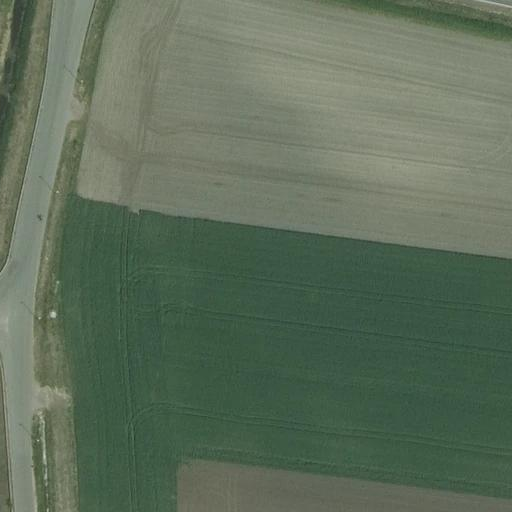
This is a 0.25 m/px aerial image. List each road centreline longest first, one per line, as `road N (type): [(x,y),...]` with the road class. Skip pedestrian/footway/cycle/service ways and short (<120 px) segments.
road 1 (unclassified): [(19,313),(76,0)]
road 2 (unclassified): [(29,511),(19,313)]
